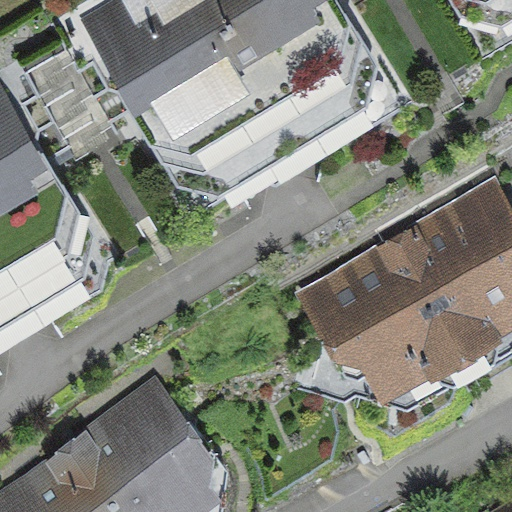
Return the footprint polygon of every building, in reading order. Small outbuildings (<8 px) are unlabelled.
[(340,0),(108,0),(80,17),(180,186),(224,196),(259,176),(278,181),(406,106),(340,0)] [(511,0),(453,0),(462,16),(501,22),(511,40),(511,0)] [(0,83),(0,350),(105,289),(118,257),(0,83)] [(511,197),(497,173),(296,292),(334,358),(362,364),(383,397),(511,320),(511,197)] [(153,376),(0,492),(0,511),(194,511),(225,493),(211,477),(216,449),(153,376)] [(511,511),(511,495),(486,511),(487,511),(511,511)]
